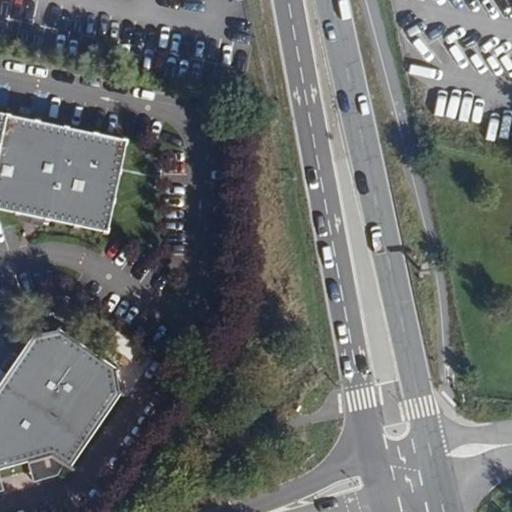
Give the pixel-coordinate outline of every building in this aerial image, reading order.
[(214,79),(189,74),(187,89),(211,93),(214,79)] [(0,213),(19,217),(106,236),(128,142),(0,115),(0,213)] [(43,229),(44,223),(19,217),(17,224),(43,229)] [(6,289),(0,290),(0,302),(9,300),(6,289)] [(54,456),(65,465),(74,472),(77,468),(75,466),(120,397),(124,399),(128,394),(122,391),(118,370),(121,367),(117,364),(115,367),(62,331),(65,327),(61,324),(56,331),(37,333),(34,329),(31,334),(33,335),(0,384),(0,471),(1,471),(30,463),(54,456)] [(54,456),(30,463),(35,484),(57,478),(65,465),(54,456)]
